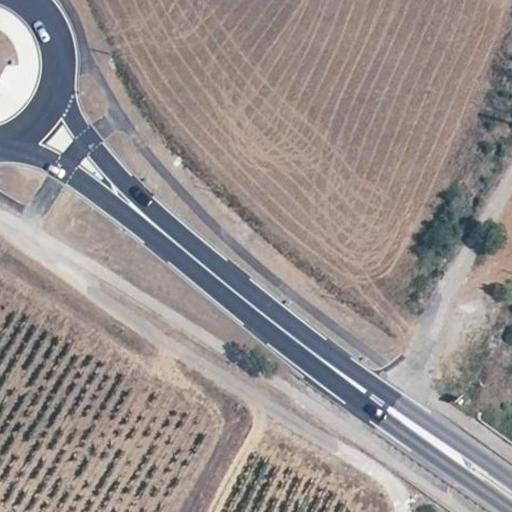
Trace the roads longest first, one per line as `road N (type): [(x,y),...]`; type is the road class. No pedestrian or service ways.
road 1 (unclassified): [(402,508),(391,483),(145,331),(0,212)]
road 2 (unclassified): [(395,416),(454,274),(511,172)]
road 3 (primary): [(395,416),(212,273)]
road 4 (primary): [(19,148),(212,273)]
road 5 (primary): [(212,273),(54,117)]
road 6 (primary): [(54,117),(68,87),(69,54),(42,0)]
